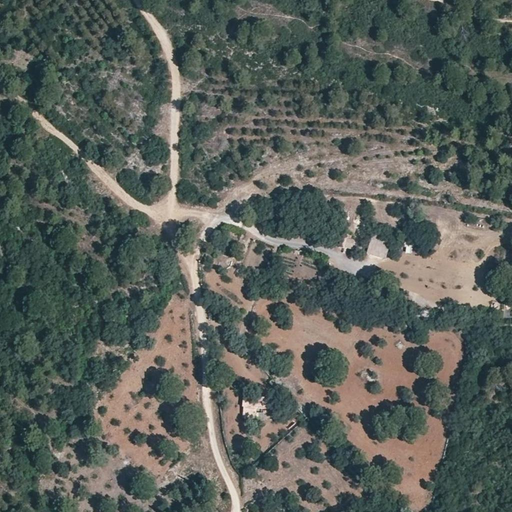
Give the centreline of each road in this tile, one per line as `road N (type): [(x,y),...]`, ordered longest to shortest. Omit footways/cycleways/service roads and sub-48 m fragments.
road 1 (track): [(134,0),(172,58),(167,226),(197,283),(211,371),(209,418),(236,511)]
road 2 (track): [(197,283),(195,258),(218,221),(137,206),(0,84)]
road 3 (track): [(199,292),(405,511)]
